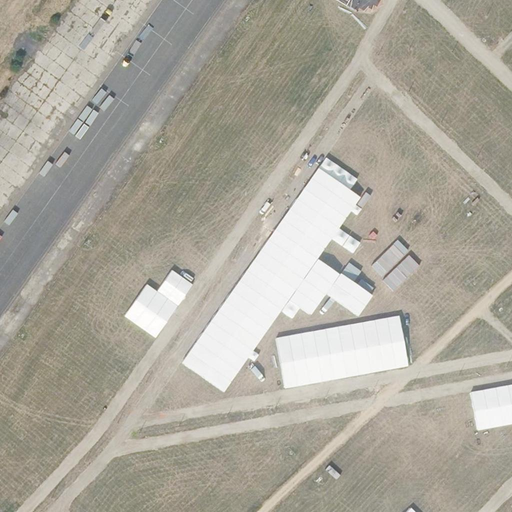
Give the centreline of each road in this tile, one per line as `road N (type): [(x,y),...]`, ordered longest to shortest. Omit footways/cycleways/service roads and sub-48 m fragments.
road 1 (track): [(390,0),(359,63),(93,434),(22,511)]
road 2 (track): [(53,511),(118,442),(376,79)]
road 3 (track): [(118,442),(511,376)]
road 4 (track): [(135,419),(511,355)]
road 5 (track): [(511,275),(259,511)]
road 6 (track): [(511,207),(359,63)]
